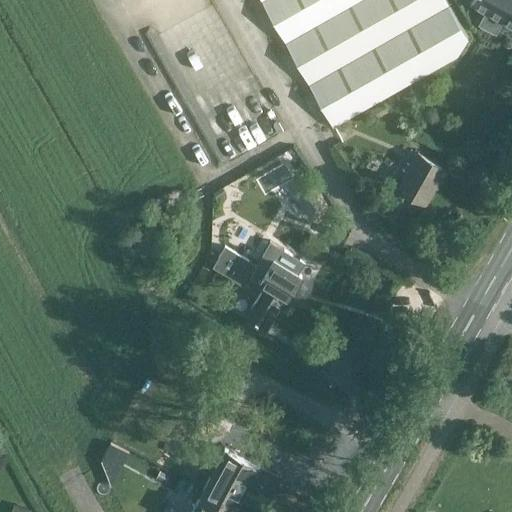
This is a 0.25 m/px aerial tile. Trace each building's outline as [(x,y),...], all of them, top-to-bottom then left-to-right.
[(467,36),(449,4),(446,0),(263,0),(333,125),(458,55),(467,37),(467,36)] [(511,25),(511,0),(471,0),(470,2),(481,8),(486,11),(480,23),(496,31),(502,20),(511,25)] [(416,150),(411,160),(396,187),(425,203),(444,166),(416,150)] [(314,178),(297,188),(313,217),(331,207),(314,178)] [(156,224),(134,236),(150,264),(172,252),(156,224)] [(262,252),(255,264),(225,246),(220,255),(265,283),(265,282),(286,294),(285,295),(287,296),(300,275),(262,252)] [(265,283),(219,255),(213,267),(246,286),(249,281),(261,288),(246,313),(267,326),(283,298),(285,299),(287,296),(285,295),(286,294),(265,282),(265,283)] [(225,446),(204,484),(240,503),(260,464),(225,446)] [(204,484),(189,511),(235,511),(240,503),(204,484)] [(14,503),(11,511),(29,511),(30,509),(14,503)]
